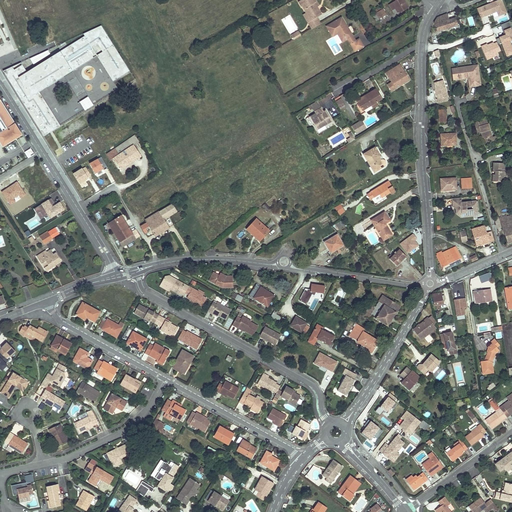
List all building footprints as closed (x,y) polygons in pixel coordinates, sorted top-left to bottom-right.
[(308,22),(312,29),(321,23),(317,17),(319,16),(315,8),(318,6),(315,0),(300,0),(299,1),(302,6),(303,5),(311,20),(308,22)] [(396,0),(389,5),(394,14),(397,12),(398,13),(401,11),(400,10),(407,6),(405,2),(405,1),(404,0),(396,0)] [(501,0),(498,0),(477,9),(480,18),(497,11),(498,16),(506,12),(501,0)] [(323,14),(318,6),(315,8),(319,16),(323,14)] [(387,14),(383,8),(375,13),(372,15),(376,21),(387,14)] [(449,20),(455,18),(453,11),(447,13),(449,20)] [(436,19),(434,22),(437,32),(458,25),(457,24),(461,23),(460,19),(456,20),(455,18),(449,20),(447,13),(437,17),(436,19)] [(290,14),(281,19),(289,33),(297,28),(290,14)] [(359,37),(356,40),(342,16),(326,25),(333,36),(338,33),(343,42),(348,39),(355,51),(364,46),(359,37)] [(488,16),(481,18),(484,25),(490,23),(488,16)] [(509,21),(502,24),(506,35),(504,35),(496,39),(498,44),(502,43),(504,49),(505,49),(507,55),(511,53),(511,48),(509,40),(511,38),(511,34),(510,29),(511,28),(509,21)] [(494,28),(497,34),(503,31),(500,25),(494,28)] [(52,56),(35,67),(47,87),(97,56),(92,47),(97,44),(103,52),(119,78),(130,71),(101,26),(83,34),(85,36),(60,51),(61,53),(53,58),(52,56)] [(48,50),(30,58),(34,64),(50,54),(48,50)] [(113,81),(119,78),(103,52),(97,56),(113,81)] [(387,84),(392,91),(410,79),(400,64),(386,73),(391,82),(387,84)] [(477,64),(470,65),(471,68),(465,69),(464,66),(455,67),(456,79),(466,77),(466,76),(468,75),(468,77),(469,86),(480,84),(477,64)] [(12,67),(3,71),(44,136),(58,127),(37,93),(32,95),(27,87),(33,83),(26,72),(22,65),(14,70),(12,67)] [(35,67),(26,72),(33,83),(27,87),(32,95),(37,93),(58,127),(60,126),(39,92),(47,87),(35,67)] [(65,77),(85,110),(94,105),(73,72),(65,77)] [(436,99),(438,103),(448,101),(446,97),(448,96),(443,80),(434,82),(435,90),(437,91),(436,93),(438,98),(436,99)] [(371,92),(362,97),(364,99),(358,102),(362,110),(371,105),(376,102),(381,99),(376,89),(371,92)] [(339,109),(345,107),(339,96),(334,99),(339,109)] [(17,132),(20,131),(15,123),(13,124),(11,121),(13,120),(10,115),(8,117),(6,113),(8,112),(5,108),(3,109),(1,106),(3,105),(1,100),(0,100),(0,142),(1,145),(3,143),(5,146),(20,136),(17,132)] [(319,104),(317,100),(309,106),(311,109),(313,108),(319,104)] [(315,113),(309,116),(314,124),(318,122),(321,127),(332,121),(327,113),(326,114),(325,112),(326,112),(325,110),(324,111),(321,107),(315,111),(316,112),(315,113)] [(473,123),(475,130),(480,129),(481,132),(483,140),(485,139),(486,143),(497,139),(496,135),(492,136),(487,119),(473,123)] [(355,135),(366,130),(362,121),(351,125),(355,135)] [(441,145),(447,145),(447,144),(453,143),(453,145),(456,145),(456,134),(441,134),(441,145)] [(105,155),(108,159),(112,156),(113,158),(121,170),(134,161),(127,149),(133,145),(131,142),(134,140),(132,137),(105,155)] [(133,145),(127,149),(134,161),(141,156),(133,145)] [(385,161),(381,160),(378,156),(380,155),(374,146),(363,153),(374,171),(384,165),(385,161)] [(24,152),(27,158),(33,155),(30,149),(24,152)] [(96,173),(104,168),(104,169),(108,167),(102,157),(90,164),(96,173)] [(502,163),(493,163),(493,171),(495,171),(496,171),(496,174),(495,174),(494,181),(503,182),(504,176),(507,177),(507,171),(502,171),(502,163)] [(79,183),(88,178),(87,177),(91,175),(86,167),(82,169),(82,168),(73,174),(79,183)] [(453,188),(453,190),(456,190),(456,178),(441,179),(441,190),(447,190),(447,187),(449,187),(449,188),(453,188)] [(15,179),(0,189),(10,204),(15,201),(13,198),(19,194),(21,197),(25,195),(15,179)] [(379,187),(371,191),(374,196),(375,197),(380,194),(382,197),(391,192),(392,193),(396,191),(393,186),(392,186),(389,180),(385,182),(386,183),(379,187)] [(34,209),(37,213),(40,211),(44,217),(48,214),(50,218),(64,209),(60,202),(53,205),(52,206),(51,204),(52,203),(54,202),(51,198),(34,209)] [(477,202),(476,201),(461,203),(461,198),(456,199),(452,199),(453,207),(457,206),(457,208),(456,208),(456,214),(465,213),(465,217),(473,216),(472,212),(476,211),(478,209),(477,202)] [(164,219),(177,211),(173,203),(160,211),(164,219)] [(334,208),(339,216),(345,212),(340,204),(334,208)] [(164,219),(160,211),(146,219),(147,220),(145,221),(146,223),(147,222),(152,229),(156,235),(169,227),(164,219)] [(385,212),(371,220),(384,240),(392,236),(385,225),(384,226),(383,225),(385,224),(390,220),(385,212)] [(121,215),(109,223),(123,246),(136,238),(135,238),(140,235),(136,229),(131,231),(121,215)] [(511,224),(511,215),(507,217),(507,215),(500,218),(501,223),(510,220),(511,224)] [(256,219),(249,227),(256,233),(257,233),(258,234),(257,234),(262,238),(269,230),(256,219)] [(345,225),(342,220),(336,224),(338,229),(345,225)] [(511,242),(511,224),(510,220),(501,223),(508,244),(511,242)] [(146,223),(141,226),(145,233),(152,229),(147,222),(146,223)] [(372,226),(370,222),(361,226),(364,230),(372,226)] [(485,225),(471,229),(476,245),(483,243),(482,240),(488,239),(489,242),(494,240),(491,231),(487,232),(485,225)] [(247,229),(260,240),(262,238),(257,234),(258,234),(257,233),(256,233),(249,227),(247,229)] [(58,232),(55,228),(40,237),(44,244),(52,239),(51,237),(58,232)] [(337,234),(324,242),(331,253),(336,250),(335,248),(339,245),(340,247),(344,245),(337,234)] [(413,234),(399,244),(408,254),(419,246),(415,241),(417,239),(413,234)] [(454,252),(452,249),(451,247),(449,248),(450,249),(442,253),(441,252),(436,254),(437,255),(436,256),(440,264),(441,266),(439,267),(440,269),(442,268),(443,271),(463,261),(458,251),(454,252)] [(392,256),(390,259),(396,266),(406,256),(399,249),(392,256)] [(37,256),(45,270),(55,264),(61,260),(56,252),(53,254),(50,250),(47,252),(45,250),(37,256)] [(227,276),(226,277),(225,279),(219,276),(214,273),(209,281),(222,287),(232,287),(232,276),(227,276)] [(489,273),(478,276),(481,283),(492,280),(489,273)] [(188,287),(169,276),(164,278),(161,284),(170,290),(179,294),(183,296),(184,294),(188,287)] [(309,304),(310,294),(316,295),(316,291),(324,292),(325,284),(312,282),(310,290),(303,288),(301,303),(309,304)] [(170,290),(161,284),(159,287),(169,292),(170,290)] [(249,295),(267,307),(274,296),(256,284),(249,295)] [(196,294),(191,291),(192,289),(188,287),(184,294),(188,296),(186,298),(191,301),(194,303),(194,304),(201,308),(206,299),(196,294)] [(295,290),(293,288),(286,299),(288,300),(295,290)] [(473,292),(475,302),(484,301),(485,302),(492,301),(491,289),(483,290),(483,291),(478,291),(473,292)] [(241,301),(243,296),(234,292),(231,297),(241,301)] [(441,292),(433,294),(432,294),(434,305),(436,305),(437,309),(441,308),(440,304),(444,303),(443,300),(445,299),(444,295),(442,296),(441,292)] [(392,309),(396,303),(384,295),(375,308),(371,306),(365,316),(370,319),(372,316),(388,326),(397,312),(392,309)] [(466,297),(454,298),(456,316),(465,314),(464,308),(467,307),(466,297)] [(76,314),(80,317),(82,314),(86,317),(95,321),(100,312),(83,302),(76,314)] [(231,310),(217,303),(216,305),(212,303),(207,312),(211,314),(212,312),(218,315),(226,319),(231,310)] [(392,309),(397,312),(401,306),(396,303),(392,309)] [(158,316),(138,305),(133,313),(153,325),(154,323),(158,316)] [(270,317),(271,316),(254,306),(253,309),(270,318),(270,317)] [(273,312),(271,316),(270,317),(282,324),(285,319),(273,312)] [(241,319),(237,316),(232,325),(237,328),(238,326),(245,330),(244,331),(253,336),(258,326),(251,322),(251,321),(243,317),(241,319)] [(431,316),(428,318),(434,325),(437,323),(431,316)] [(296,317),(291,326),(301,332),(307,323),(296,317)] [(166,320),(162,318),(158,325),(161,327),(159,330),(173,338),(178,329),(170,325),(164,321),(166,320)] [(434,325),(428,318),(413,330),(421,340),(436,328),(434,325)] [(122,327),(118,325),(108,319),(107,322),(103,329),(102,329),(116,337),(122,327)] [(321,327),(315,323),(306,341),(312,344),(315,338),(320,341),(321,339),(323,340),(322,342),(328,344),(332,335),(320,329),(321,327)] [(39,331),(37,330),(29,325),(28,328),(24,326),(23,327),(22,326),(19,331),(24,334),(26,332),(35,337),(42,341),(47,332),(41,329),(39,331)] [(281,335),(265,327),(261,335),(259,337),(267,341),(268,340),(276,343),(281,335)] [(354,339),(367,348),(366,349),(371,352),(378,341),(360,329),(354,339)] [(186,332),(182,330),(178,339),(197,349),(202,339),(187,331),(186,332)] [(133,332),(128,341),(136,346),(136,348),(141,351),(147,339),(133,332)] [(451,332),(440,334),(440,338),(442,344),(446,343),(447,351),(449,350),(456,349),(455,344),(454,344),(451,332)] [(58,349),(66,353),(71,344),(57,336),(51,345),(58,349)] [(0,349),(0,352),(1,353),(6,358),(9,355),(10,356),(15,351),(7,342),(1,348),(2,348),(0,349)] [(155,343),(153,346),(150,344),(145,353),(157,360),(156,361),(163,365),(170,352),(155,343)] [(495,348),(492,343),(487,347),(487,348),(488,349),(487,352),(483,361),(479,361),(481,374),(491,373),(490,362),(494,353),(497,351),(495,348)] [(80,349),(73,361),(87,369),(92,360),(86,357),(88,353),(80,349)] [(182,350),(174,366),(185,372),(193,356),(182,350)] [(314,363),(321,367),(321,366),(332,371),(337,362),(320,353),(314,363)] [(419,365),(416,368),(422,373),(425,371),(425,369),(426,368),(431,372),(440,362),(431,354),(422,365),(419,365)] [(97,372),(111,380),(117,369),(103,361),(97,372)] [(53,376),(48,373),(45,378),(54,383),(55,382),(57,383),(56,384),(60,386),(65,377),(64,372),(66,367),(60,363),(53,376)] [(174,366),(173,368),(184,374),(185,372),(174,366)] [(441,370),(436,378),(440,381),(445,372),(441,370)] [(409,390),(419,377),(412,371),(402,383),(409,390)] [(24,389),(28,382),(13,372),(1,392),(9,397),(14,389),(10,387),(13,382),(16,385),(24,389)] [(356,376),(348,372),(345,377),(337,392),(346,397),(349,391),(352,387),(355,382),(353,381),(356,376)] [(268,377),(262,374),(257,383),(271,391),(272,390),(277,392),(278,389),(280,386),(276,383),(276,382),(268,377)] [(133,382),(134,380),(126,375),(121,384),(135,392),(139,385),(133,382)] [(65,377),(60,386),(62,388),(64,385),(65,386),(69,379),(65,377)] [(220,383),(216,390),(220,393),(221,390),(227,394),(234,399),(239,389),(226,381),(224,385),(220,383)] [(86,395),(87,397),(95,402),(100,393),(82,382),(76,392),(79,394),(80,393),(84,395),(86,395)] [(487,388),(489,391),(495,386),(494,384),(493,383),(488,386),(489,387),(487,388)] [(50,386),(48,385),(41,396),(46,399),(44,401),(53,407),(54,406),(60,410),(65,402),(50,392),(53,388),(50,386)] [(293,390),(286,386),(283,392),(278,389),(277,392),(274,396),(279,399),(281,396),(288,400),(287,401),(295,406),(300,396),(295,393),(292,392),(293,390)] [(264,403),(244,392),(239,402),(244,405),(245,404),(251,408),(259,412),(264,403)] [(123,408),(127,402),(112,394),(104,409),(111,412),(114,406),(116,407),(117,405),(123,408)] [(396,405),(394,403),(396,400),(389,394),(384,400),(385,401),(384,402),(379,408),(378,408),(375,412),(379,416),(383,411),(386,414),(391,407),(393,409),(396,405)] [(511,398),(499,408),(500,409),(506,418),(511,413),(511,398)] [(171,403),(167,400),(162,409),(166,412),(171,403)] [(495,412),(496,413),(485,421),(491,430),(506,418),(500,409),(499,408),(493,400),(488,403),(495,412)] [(180,408),(171,403),(166,412),(163,416),(173,421),(175,417),(180,420),(185,411),(180,408)] [(287,416),(274,409),(268,418),(274,421),(279,424),(278,425),(281,427),(287,416)] [(419,421),(406,411),(401,417),(405,420),(400,426),(408,433),(412,426),(414,427),(419,421)] [(471,417),(474,422),(477,420),(474,415),(470,411),(467,413),(471,417)] [(204,418),(204,417),(196,412),(196,413),(193,412),(187,421),(189,425),(189,426),(196,430),(198,428),(205,432),(210,422),(207,420),(204,418)] [(93,426),(98,423),(94,414),(74,423),(79,433),(93,426)] [(157,433),(163,423),(155,419),(149,429),(157,433)] [(312,426),(302,420),(298,427),(297,427),(293,434),(302,439),(306,432),(308,433),(312,426)] [(423,420),(419,425),(425,430),(429,425),(423,420)] [(369,441),(373,436),(377,439),(382,432),(368,421),(364,427),(365,427),(366,428),(364,431),(361,434),(369,441)] [(420,422),(419,421),(414,427),(412,426),(408,433),(410,434),(420,422)] [(68,441),(60,423),(49,429),(50,433),(52,432),(54,435),(55,435),(56,437),(55,437),(58,445),(68,441)] [(486,432),(481,425),(477,427),(478,428),(472,433),(465,438),(471,446),(484,436),(483,434),(486,432)] [(228,433),(229,431),(227,430),(220,427),(214,437),(228,444),(232,435),(228,433)] [(18,437),(10,432),(5,440),(9,442),(8,444),(8,445),(22,453),(28,443),(22,440),(22,441),(17,438),(18,437)] [(385,443),(379,451),(383,454),(384,453),(385,454),(384,455),(391,460),(393,457),(396,459),(399,455),(397,453),(404,443),(396,437),(389,446),(385,443)] [(236,450),(251,458),(257,448),(250,444),(242,439),(236,450)] [(454,445),(455,446),(446,453),(452,461),(457,457),(455,455),(461,451),(463,450),(464,451),(467,448),(461,441),(458,443),(457,442),(454,445)] [(131,450),(128,443),(116,449),(117,452),(115,453),(113,450),(107,453),(111,462),(113,461),(116,466),(123,463),(120,458),(129,454),(128,452),(131,450)] [(260,463),(274,470),(280,460),(270,455),(271,454),(267,451),(260,463)] [(511,467),(511,451),(503,458),(504,459),(500,462),(500,461),(495,464),(500,471),(505,468),(507,471),(511,467)] [(334,458),(329,465),(331,467),(324,476),(327,478),(332,481),(344,464),(334,458)] [(430,459),(422,465),(431,477),(434,474),(434,473),(435,472),(436,473),(444,467),(438,459),(433,462),(430,459)] [(165,462),(163,461),(157,471),(158,472),(155,477),(159,480),(160,477),(162,478),(164,479),(159,486),(165,490),(172,478),(171,477),(178,466),(174,463),(172,466),(170,465),(169,464),(167,463),(166,461),(165,462)] [(93,474),(94,472),(92,470),(95,466),(89,463),(85,469),(93,474)] [(329,465),(322,475),(324,476),(331,467),(329,465)] [(113,477),(97,467),(94,472),(93,474),(88,481),(95,485),(99,478),(109,484),(113,477)] [(414,490),(420,485),(419,484),(424,481),(425,482),(428,479),(423,473),(417,477),(416,475),(413,478),(412,475),(406,480),(414,490)] [(32,474),(25,475),(26,482),(27,482),(27,483),(34,481),(32,474)] [(256,496),(263,500),(274,483),(262,476),(254,489),(258,492),(256,496)] [(350,476),(338,492),(350,501),(354,495),(353,494),(351,493),(358,482),(350,476)] [(199,484),(190,478),(180,492),(183,494),(179,500),(186,504),(192,495),(196,489),(199,484)] [(142,480),(136,490),(144,496),(148,489),(152,492),(154,488),(142,480)] [(33,493),(31,484),(27,485),(27,482),(12,485),(14,495),(18,494),(19,498),(30,496),(29,494),(33,493)] [(358,482),(351,493),(353,494),(361,484),(358,482)] [(496,492),(495,498),(511,501),(511,495),(511,483),(506,482),(504,490),(505,491),(504,494),(501,493),(496,492)] [(49,497),(59,494),(58,491),(57,489),(59,488),(58,483),(46,486),(49,497)] [(94,496),(84,490),(81,494),(82,494),(80,498),(76,505),(86,510),(94,496)] [(229,501),(214,491),(208,501),(215,505),(216,503),(224,508),(229,501)] [(48,503),(49,508),(61,505),(59,494),(49,497),(49,500),(50,502),(48,503)] [(136,499),(130,495),(118,511),(135,511),(132,510),(133,508),(131,506),(136,499)] [(351,510),(353,511),(361,511),(369,501),(361,496),(351,510)] [(441,505),(435,510),(436,511),(450,511),(447,506),(450,504),(444,497),(438,501),(441,505)] [(488,511),(495,507),(490,500),(485,503),(481,497),(473,503),(474,504),(473,505),(472,504),(469,507),(471,510),(469,511),(480,511),(483,510),(485,511),(486,511),(488,511)] [(318,502),(313,509),(311,511),(323,511),(327,508),(318,502)]
